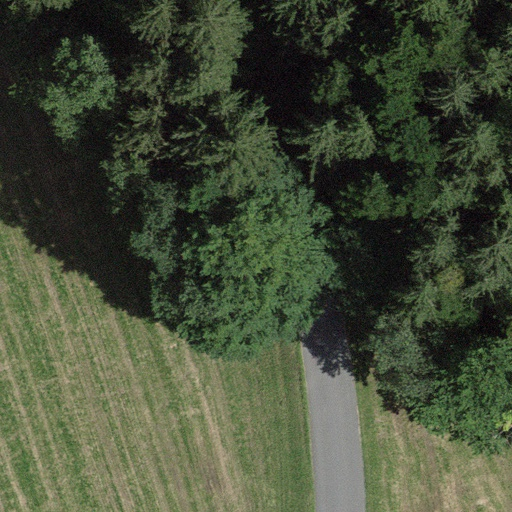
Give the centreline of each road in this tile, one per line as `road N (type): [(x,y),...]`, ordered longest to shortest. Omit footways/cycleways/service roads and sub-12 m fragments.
road 1 (unclassified): [(342,511),(317,257),(237,0)]
road 2 (track): [(511,400),(309,230)]
